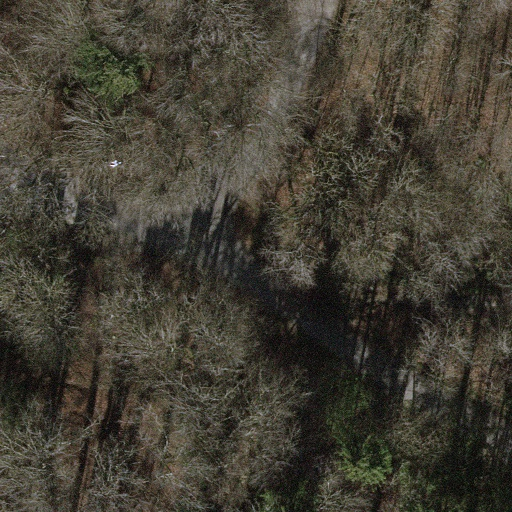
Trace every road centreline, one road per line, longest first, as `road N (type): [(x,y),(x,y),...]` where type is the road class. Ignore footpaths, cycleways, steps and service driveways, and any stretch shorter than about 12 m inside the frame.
road 1 (track): [(511,436),(389,372),(0,126)]
road 2 (track): [(184,242),(311,0)]
road 3 (track): [(287,307),(511,313)]
